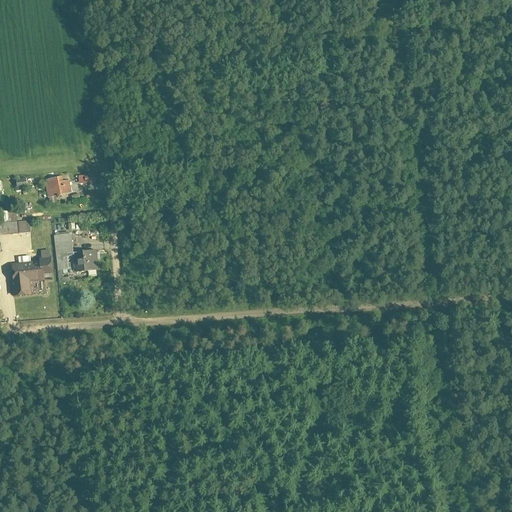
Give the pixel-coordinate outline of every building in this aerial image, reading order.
[(60,177),(46,180),(50,197),(73,192),(71,180),(61,182),(60,177)] [(0,223),(0,233),(0,236),(30,234),(29,222),(0,223)] [(70,236),(56,237),(59,269),(70,267),(68,253),(72,253),(70,236)] [(98,249),(77,252),(79,272),(101,269),(98,249)] [(13,281),(14,294),(32,293),(31,281),(49,280),(47,263),(14,266),(16,281),(13,281)]
